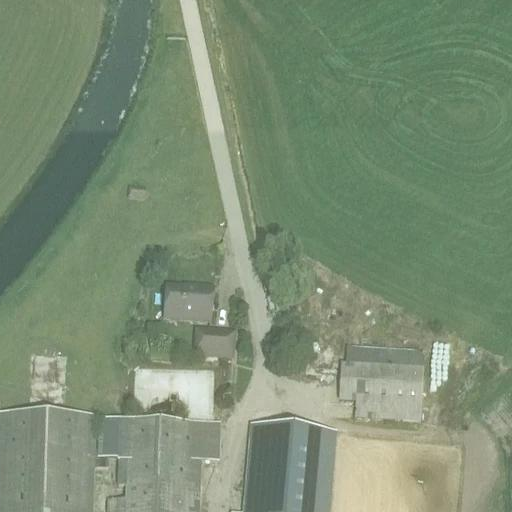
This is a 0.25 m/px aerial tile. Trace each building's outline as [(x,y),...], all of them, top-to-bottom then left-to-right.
[(193,291),(168,289),(165,319),(211,323),(214,290),(193,288),(193,291)] [(196,357),(231,360),(234,337),(198,333),(196,357)] [(421,406),(423,370),(423,354),(346,350),(345,367),(343,366),(341,402),(355,403),(353,422),(420,426),(421,406)] [(222,421),(191,422),(192,455),(223,454),(222,421)] [(251,428),(244,511),(328,511),(335,434),(251,428)]
